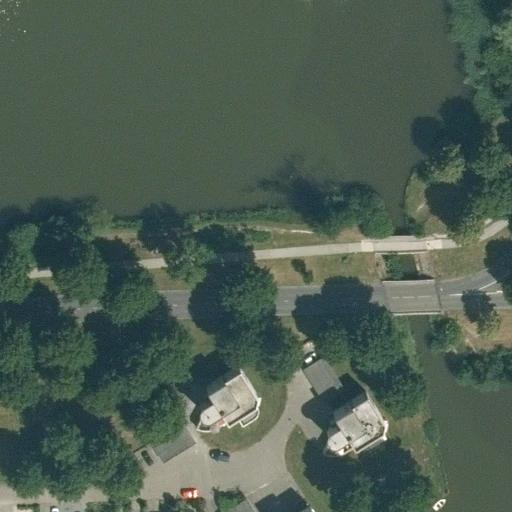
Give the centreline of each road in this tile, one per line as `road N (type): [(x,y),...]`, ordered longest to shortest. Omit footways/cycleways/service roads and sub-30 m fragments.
road 1 (tertiary): [(0,318),(457,295)]
road 2 (residential): [(0,493),(236,482),(304,403),(286,366)]
